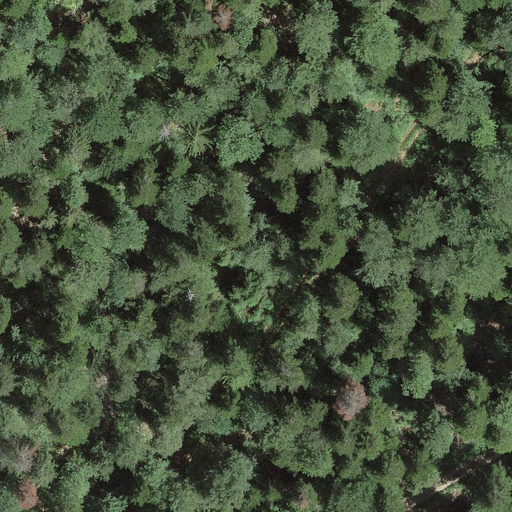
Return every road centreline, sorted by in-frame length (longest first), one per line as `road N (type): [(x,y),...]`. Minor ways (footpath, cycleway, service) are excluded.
road 1 (track): [(127,511),(511,16)]
road 2 (track): [(511,442),(388,511)]
